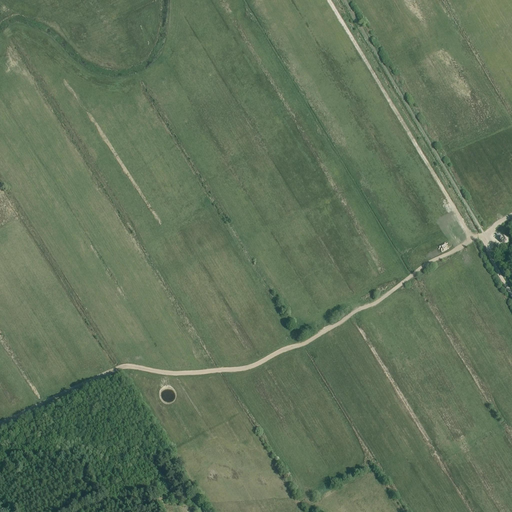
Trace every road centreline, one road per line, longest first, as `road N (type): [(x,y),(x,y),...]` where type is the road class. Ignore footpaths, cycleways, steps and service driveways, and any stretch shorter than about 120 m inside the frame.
road 1 (track): [(483,233),(306,343),(249,367),(168,373),(121,366),(0,425)]
road 2 (track): [(472,240),(327,0)]
